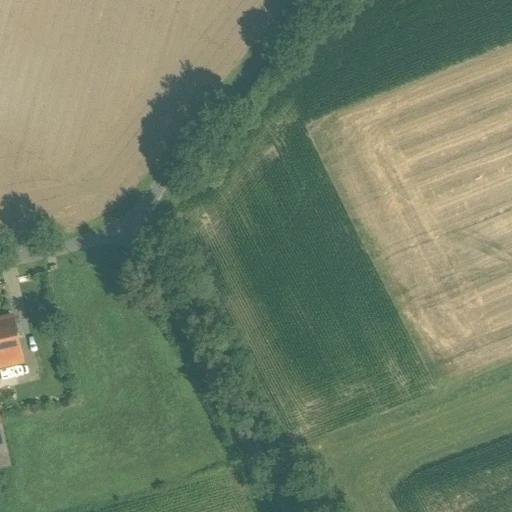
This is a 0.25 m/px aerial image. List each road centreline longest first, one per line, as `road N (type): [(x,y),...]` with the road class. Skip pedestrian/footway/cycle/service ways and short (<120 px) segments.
road 1 (unclassified): [(295,511),(131,219)]
road 2 (unclassified): [(131,219),(317,0)]
road 3 (unclassified): [(131,219),(0,263)]
